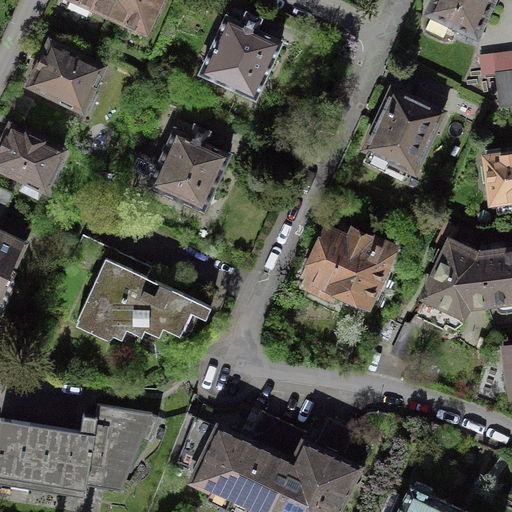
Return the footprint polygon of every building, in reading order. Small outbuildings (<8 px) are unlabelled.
[(90,10),(106,18),(114,0),(69,0),(67,6),(88,15),(90,10)] [(114,0),(106,18),(122,25),(125,20),(145,30),(159,0),(114,0)] [(433,0),(428,12),(476,34),(492,0),(433,0)] [(201,70),(200,72),(203,73),(253,96),(255,97),(256,95),(255,95),(280,42),(280,43),(281,40),(279,39),(279,40),(255,29),(258,23),(260,18),(246,12),(241,22),(229,17),(229,16),(227,15),(226,17),(226,18),(202,70),(201,70)] [(38,66),(30,84),(55,96),(54,98),(76,109),(77,106),(80,108),(88,90),(90,91),(103,65),(50,40),(44,54),(41,55),(39,59),(37,63),(38,66)] [(511,51),(480,56),(482,73),(496,71),(496,73),(500,106),(511,104),(511,51)] [(379,118),(366,147),(369,148),(363,159),(385,169),(390,158),(415,169),(448,97),(420,85),(414,98),(393,89),(379,118)] [(0,166),(23,177),(22,180),(23,180),(20,188),(38,197),(42,189),(43,190),(44,187),(45,188),(63,149),(11,124),(6,134),(3,136),(0,140),(0,166)] [(177,128),(175,127),(174,130),(150,182),(149,184),(151,185),(201,208),(203,209),(204,207),(228,155),(229,153),(227,152),(204,141),(206,136),(209,130),(195,124),(190,135),(177,129),(177,128)] [(507,153),(485,156),(491,201),(497,200),(498,210),(511,208),(511,150),(511,151),(507,151),(507,153)] [(0,204),(5,207),(12,193),(0,187),(0,204)] [(0,293),(24,243),(0,231),(0,217),(5,207),(0,204),(0,293)] [(467,304),(486,302),(480,253),(478,253),(451,241),(457,227),(445,222),(434,246),(445,251),(434,273),(424,296),(425,296),(416,315),(410,323),(405,322),(392,349),(408,357),(416,338),(419,329),(425,319),(444,328),(446,324),(454,309),(462,313),(467,304)] [(327,232),(303,284),(332,297),(336,287),(364,300),(367,302),(369,298),(368,298),(391,249),(392,250),(394,246),(390,244),(390,245),(352,228),(350,233),(347,238),(331,231),(332,230),(328,228),(326,232),(327,232)] [(94,282),(77,317),(108,332),(113,321),(142,335),(145,328),(159,335),(164,324),(179,331),(186,315),(189,309),(206,317),(211,305),(147,276),(152,266),(83,234),(67,270),(94,282)] [(491,251),(480,253),(486,302),(503,300),(504,313),(511,311),(511,248),(502,250),(501,242),(495,242),(490,243),(491,251)] [(0,474),(86,488),(87,482),(97,484),(97,486),(121,490),(151,412),(97,403),(96,413),(83,411),(81,420),(80,429),(0,416),(0,474)] [(307,431),(263,410),(252,433),(246,430),(240,427),(237,433),(218,424),(217,426),(196,416),(176,465),(195,472),(191,480),(211,489),(207,498),(235,511),(247,511),(249,507),(259,511),(269,511),(305,438),(304,438),(307,431)] [(305,438),(269,511),(337,511),(350,484),(352,484),(354,484),(355,483),(357,483),(358,482),(360,481),(360,480),(361,478),(362,477),(362,475),(362,473),(362,472),(362,470),(361,469),(360,467),(359,466),(359,465),(342,457),(356,430),(328,417),(316,443),(310,441),(305,438)] [(452,511),(456,505),(448,502),(433,494),(433,493),(430,492),(432,488),(416,480),(414,484),(411,483),(397,511),(452,511)]
